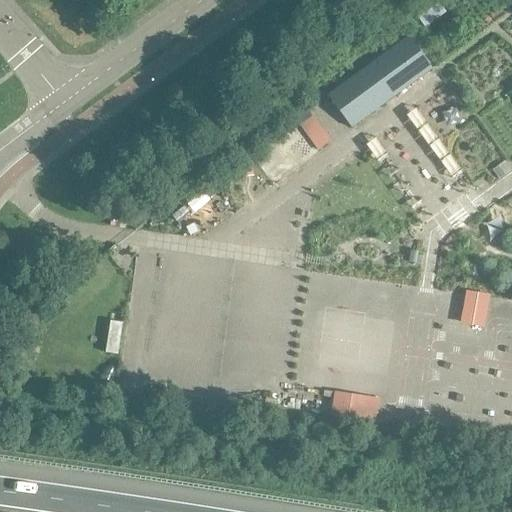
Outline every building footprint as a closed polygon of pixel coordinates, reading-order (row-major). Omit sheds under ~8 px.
[(511,20),(440,66),(455,90),(511,54),(511,20)] [(327,96),(352,129),(432,70),(408,37),(327,96)] [(485,100),(476,108),(498,135),(507,128),(485,100)] [(446,104),(426,110),(430,123),(450,117),(446,104)] [(328,144),(310,119),(299,126),(317,151),(328,144)] [(236,165),(237,173),(252,171),(251,163),(236,165)] [(510,172),(504,163),(493,170),(499,180),(510,172)] [(361,229),(383,216),(377,206),(355,219),(361,229)] [(478,295),(472,325),(484,327),(488,297),(478,295)] [(367,399),(336,395),(332,417),(364,422),(367,399)]
